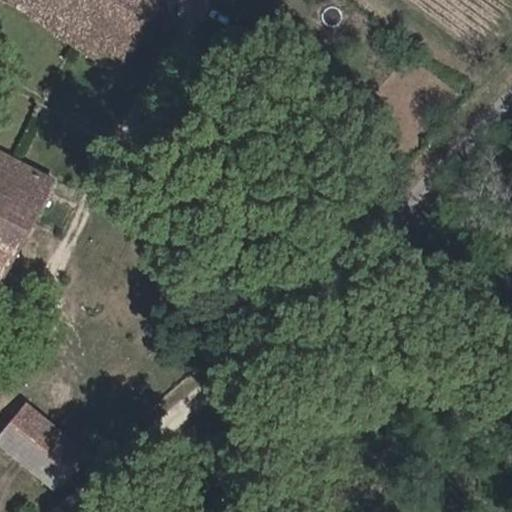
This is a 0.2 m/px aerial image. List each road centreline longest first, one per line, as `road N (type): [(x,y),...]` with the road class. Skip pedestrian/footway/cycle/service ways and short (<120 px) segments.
road 1 (unclassified): [(53,511),(306,294),(483,113)]
road 2 (unclassified): [(265,0),(483,113)]
